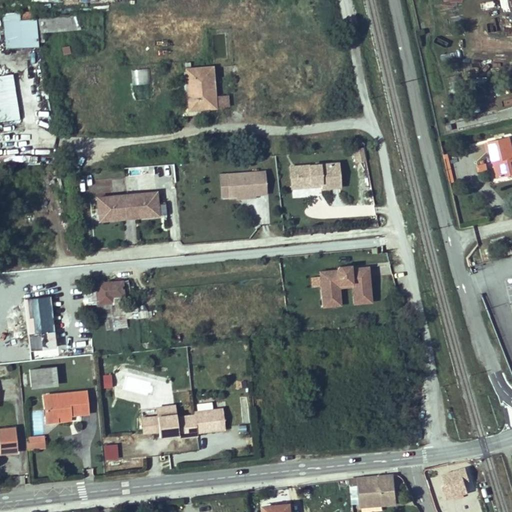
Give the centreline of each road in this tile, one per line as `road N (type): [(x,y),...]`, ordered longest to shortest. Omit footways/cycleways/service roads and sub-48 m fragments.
road 1 (residential): [(511,413),(458,275),(393,0)]
road 2 (residential): [(48,140),(365,125),(379,139),(399,230)]
road 3 (tertiary): [(0,502),(409,458)]
road 4 (residential): [(399,230),(105,256)]
road 5 (residential): [(399,230),(430,363),(435,454)]
